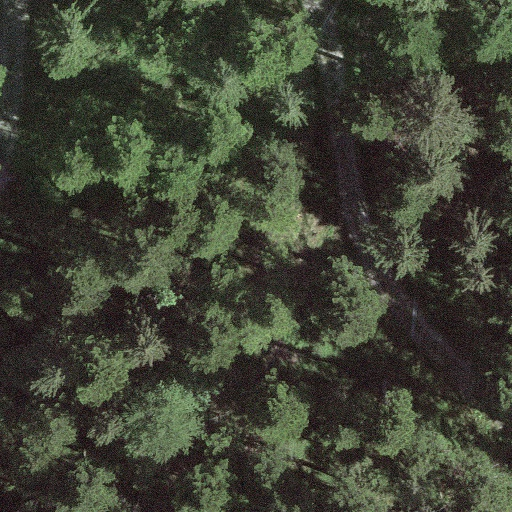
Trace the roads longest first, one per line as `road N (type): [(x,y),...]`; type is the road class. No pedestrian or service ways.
road 1 (track): [(511,415),(436,337),(369,244),(346,156),(324,0)]
road 2 (track): [(12,0),(0,143)]
